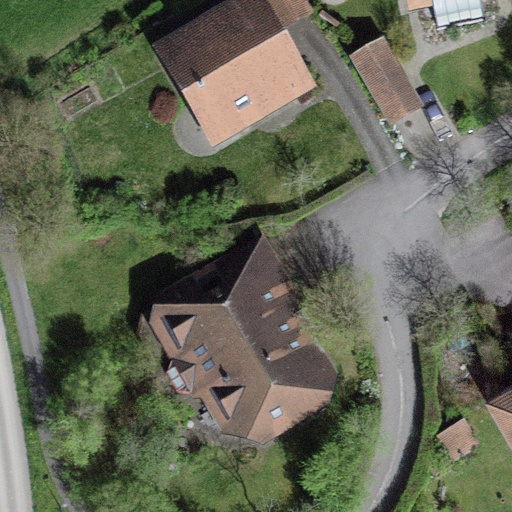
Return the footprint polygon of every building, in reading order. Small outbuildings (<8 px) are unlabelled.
[(278,31),(260,0),(254,0),(157,62),(221,162),(322,98),(278,31)] [(260,0),(278,31),(312,11),(305,0),(260,0)] [(404,0),(409,19),(496,0),(404,0)] [(389,51),(347,74),(384,141),(426,118),(389,51)] [(345,418),(261,264),(158,320),(242,474),(345,418)] [(511,380),(484,397),(511,443),(511,380)]
